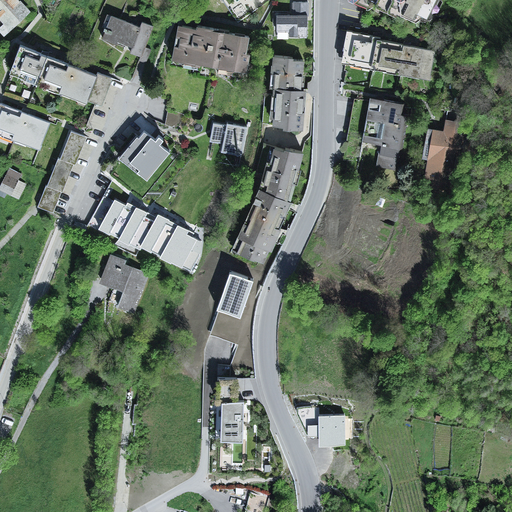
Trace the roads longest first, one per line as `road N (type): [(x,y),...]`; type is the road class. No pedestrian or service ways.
road 1 (tertiary): [(329,0),(322,182),(278,284),(266,354),(271,392),(306,474),(310,511)]
road 2 (residential): [(0,397),(66,220),(129,98)]
